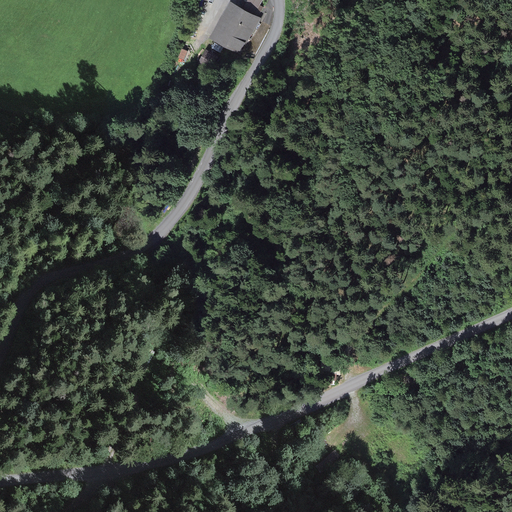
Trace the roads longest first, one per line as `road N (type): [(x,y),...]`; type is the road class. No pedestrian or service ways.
road 1 (unclassified): [(0,481),(126,469),(181,455),(279,420),(511,313)]
road 2 (unclassified): [(277,0),(275,26),(182,203),(133,254),(32,287),(0,349)]
